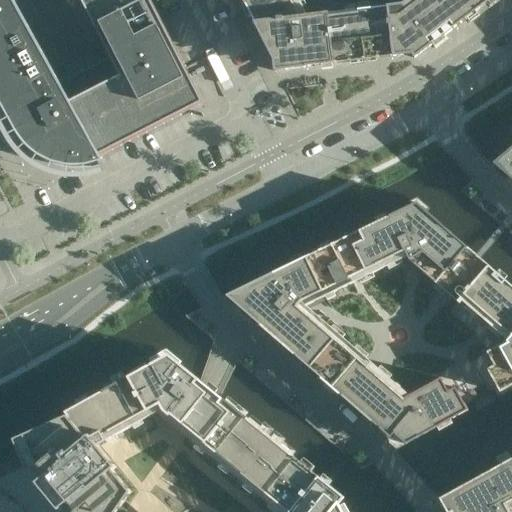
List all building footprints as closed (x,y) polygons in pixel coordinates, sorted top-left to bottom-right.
[(0,0),(0,102),(8,118),(17,134),(20,139),(24,144),(28,148),(32,152),(37,156),(42,159),(47,162),(52,164),(58,166),(64,168),(69,169),(75,169),(81,169),(87,168),(93,167),(99,166),(104,163),(100,156),(197,107),(203,104),(185,68),(149,0),(0,0)] [(243,0),(244,2),(244,3),(246,7),(247,7),(254,22),(255,25),(257,27),(265,42),(264,42),(268,50),(268,49),(270,52),(273,59),(273,60),(274,61),(275,72),(280,72),(306,68),(379,59),(392,58),(398,57),(406,56),(412,55),(414,59),(426,50),(432,46),(435,50),(448,40),(445,36),(456,28),(466,21),(468,25),(479,17),(476,13),(486,5),(489,9),(501,0),(406,0),(383,17),(375,18),(304,23),(293,0),(243,0)] [(17,134),(8,118),(0,122),(0,123),(9,139),(17,134)] [(511,147),(493,163),(495,165),(511,180),(511,147)] [(411,207),(227,297),(228,298),(237,306),(238,307),(243,311),(252,319),(262,328),(272,337),(277,341),(297,358),(298,359),(313,372),(321,379),(325,382),(343,397),(365,416),(364,417),(383,433),(384,433),(390,439),(401,448),(406,445),(468,411),(466,408),(476,402),(488,395),(498,390),(500,393),(511,386),(511,287),(483,263),(472,253),(427,213),(430,210),(418,199),(410,203),(411,207)] [(40,467),(47,476),(70,503),(76,511),(117,511),(127,498),(130,493),(113,471),(116,467),(99,446),(102,444),(100,443),(154,411),(281,508),(277,511),(347,511),(343,504),(339,506),(339,505),(345,498),(333,489),(327,484),(318,478),(310,470),(312,468),(301,459),(299,462),(290,455),(293,452),(271,435),(269,438),(267,436),(270,432),(249,415),(246,419),(242,416),(246,412),(226,396),(222,400),(209,389),(177,364),(180,362),(165,350),(147,360),(151,366),(145,369),(142,363),(135,367),(98,387),(102,393),(65,413),(68,417),(16,441),(27,466),(29,472),(40,467)] [(511,511),(511,459),(443,497),(444,499),(448,506),(444,508),(445,511),(511,511)] [(60,511),(70,503),(64,497),(58,490),(47,476),(40,481),(37,484),(40,486),(60,511)]
